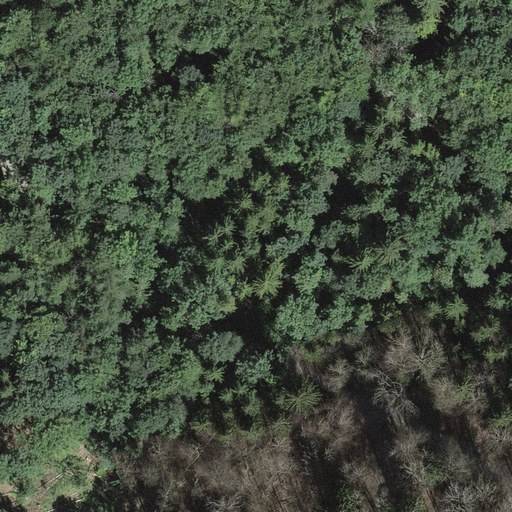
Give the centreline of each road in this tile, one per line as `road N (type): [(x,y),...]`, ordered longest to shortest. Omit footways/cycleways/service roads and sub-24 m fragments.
road 1 (track): [(0,158),(101,265),(188,318),(511,480)]
road 2 (track): [(511,201),(412,115),(339,0)]
